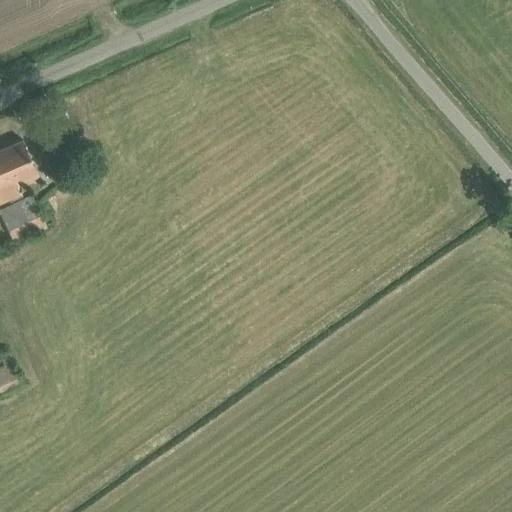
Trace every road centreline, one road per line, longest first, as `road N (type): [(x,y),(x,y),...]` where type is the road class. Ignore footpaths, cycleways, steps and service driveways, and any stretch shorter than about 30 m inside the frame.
road 1 (unclassified): [(0,94),(212,0)]
road 2 (unclassified): [(511,174),(362,0)]
